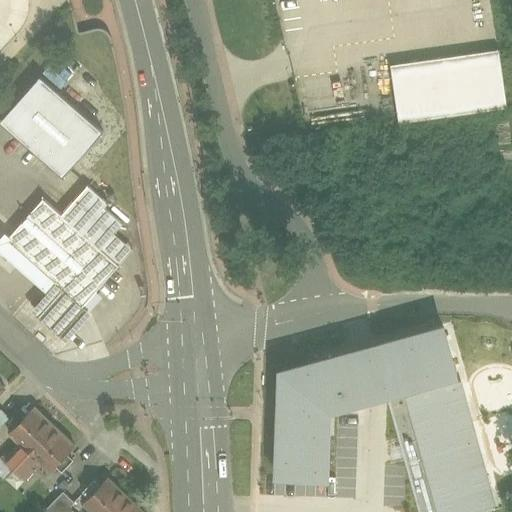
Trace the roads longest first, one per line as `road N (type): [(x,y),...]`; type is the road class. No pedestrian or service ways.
road 1 (primary): [(194,364),(170,167),(130,0)]
road 2 (residential): [(320,317),(309,253),(244,178),(226,138),(194,0)]
road 3 (residential): [(0,324),(50,370),(79,378),(194,364)]
road 4 (residential): [(320,317),(434,306),(511,310)]
road 5 (primary): [(202,511),(194,364)]
road 6 (residential): [(194,364),(320,317)]
